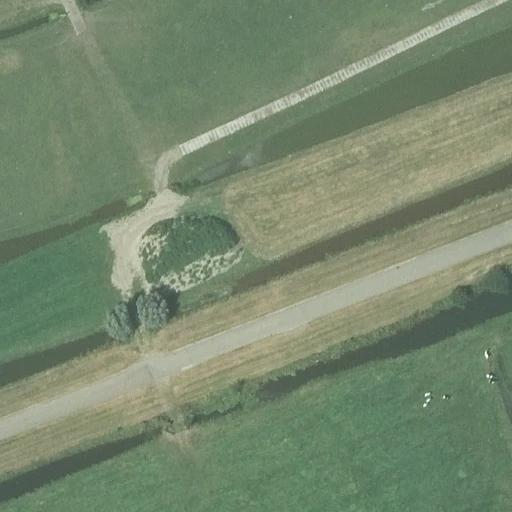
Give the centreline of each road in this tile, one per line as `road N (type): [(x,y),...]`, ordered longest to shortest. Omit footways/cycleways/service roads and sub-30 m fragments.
road 1 (unclassified): [(0,432),(511,234)]
road 2 (track): [(149,169),(500,0)]
road 3 (track): [(149,169),(167,204),(129,307),(180,432)]
road 4 (track): [(68,0),(149,169)]
